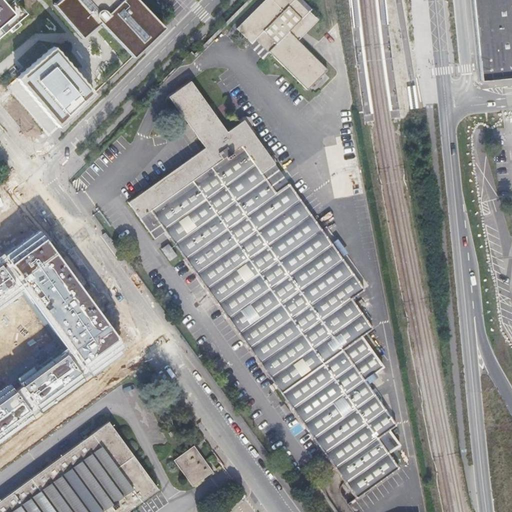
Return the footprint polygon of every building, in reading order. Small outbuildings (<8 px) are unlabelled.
[(0,0),(0,32),(25,12),(14,0),(0,0)] [(71,25),(81,36),(99,20),(132,55),(163,26),(137,0),(117,0),(55,0),(52,3),(71,25)] [(256,41),(269,54),(271,52),(309,90),(313,86),(318,92),(332,78),(327,72),(329,69),(300,39),(320,20),(300,0),(266,0),(239,28),(254,43),(256,41)] [(511,0),(474,0),(477,23),(484,84),(511,82),(511,81),(511,0)] [(264,59),(269,54),(256,41),(254,43),(251,46),(264,59)] [(93,91),(52,44),(15,76),(58,125),(93,91)] [(354,496),(396,465),(388,454),(399,446),(388,431),(395,426),(364,381),(383,368),(377,359),(382,355),(378,348),(383,345),(361,313),(368,308),(359,294),(364,290),(288,183),(283,187),(273,174),(279,170),(248,127),(250,124),(249,122),(248,121),(245,120),(242,121),(228,132),(192,81),(170,97),(188,123),(199,138),(205,147),(129,202),(155,239),(166,231),(354,496)] [(192,143),(199,138),(188,123),(181,128),(192,143)] [(288,183),(279,170),(273,174),(283,187),(288,183)] [(0,443),(126,347),(41,231),(0,260),(0,443)] [(171,261),(176,256),(168,244),(162,249),(171,261)] [(125,511),(127,511),(156,489),(108,420),(0,498),(0,511),(125,511)] [(172,459),(191,486),(211,471),(192,445),(172,459)] [(396,465),(354,496),(356,500),(398,469),(396,465)]
